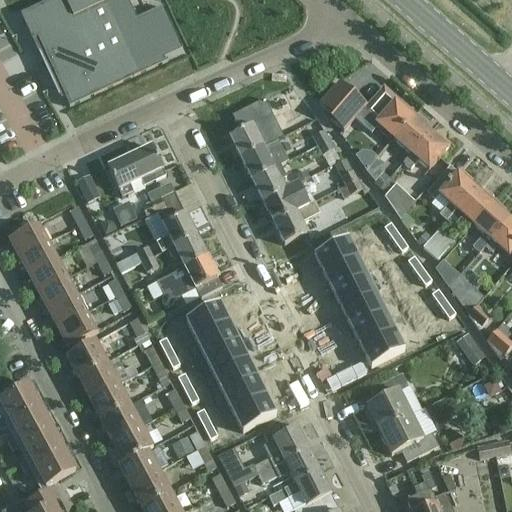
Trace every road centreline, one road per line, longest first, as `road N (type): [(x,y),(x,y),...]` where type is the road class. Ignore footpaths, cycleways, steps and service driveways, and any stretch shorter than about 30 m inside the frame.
road 1 (residential): [(374,511),(166,105)]
road 2 (residential): [(113,511),(0,290)]
road 3 (residential): [(511,166),(348,21)]
road 4 (residential): [(166,105),(348,21)]
road 5 (residential): [(0,187),(166,105)]
road 6 (secondary): [(511,94),(403,0)]
